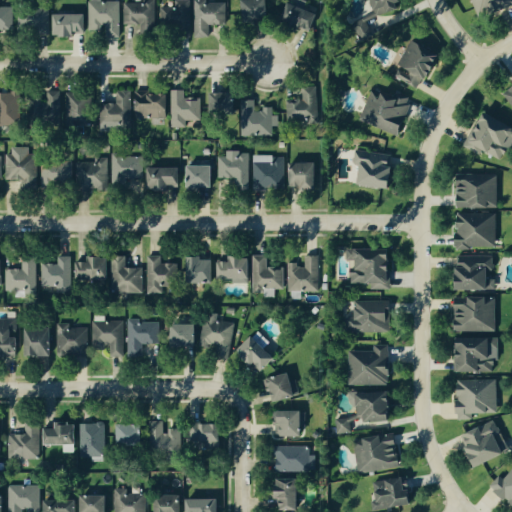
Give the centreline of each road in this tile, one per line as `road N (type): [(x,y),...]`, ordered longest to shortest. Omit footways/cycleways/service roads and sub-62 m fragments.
road 1 (residential): [(511,41),(478,65),(446,105),(420,190),(422,418),(433,458),(467,511)]
road 2 (residential): [(0,222),(420,222)]
road 3 (residential): [(0,63),(267,63)]
road 4 (residential): [(0,388),(212,388),(231,397)]
